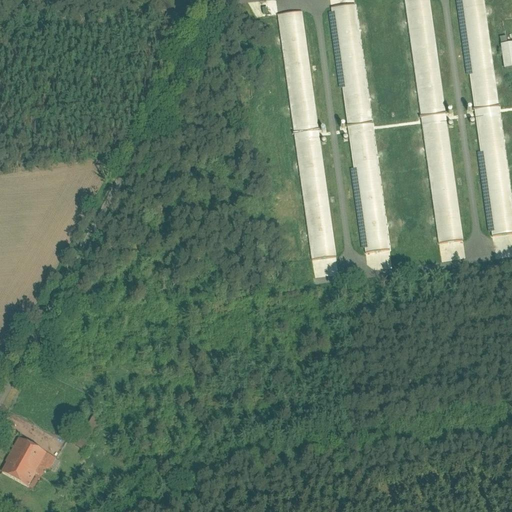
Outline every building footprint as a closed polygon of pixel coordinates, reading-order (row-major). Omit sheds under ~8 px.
[(428,0),(406,0),(403,0),(439,244),(463,241),(428,0)] [(511,204),(483,0),(457,0),(491,238),(511,235),(511,204)] [(354,5),(328,8),(365,255),(391,251),(354,5)] [(301,13),(276,16),(311,261),(336,258),(301,13)] [(511,44),(499,46),(503,71),(511,69),(511,44)] [(58,462),(17,442),(0,477),(0,480),(33,496),(45,471),(52,474),(58,462)]
